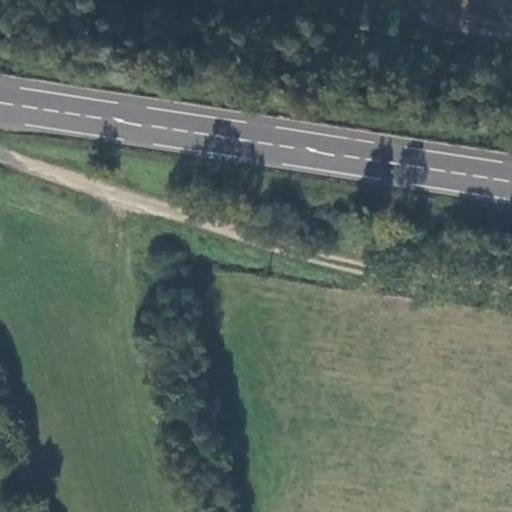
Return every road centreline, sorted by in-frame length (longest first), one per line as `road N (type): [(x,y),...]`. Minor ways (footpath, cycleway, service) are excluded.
road 1 (track): [(0,155),(331,263),(511,286)]
road 2 (primary): [(0,106),(511,184)]
